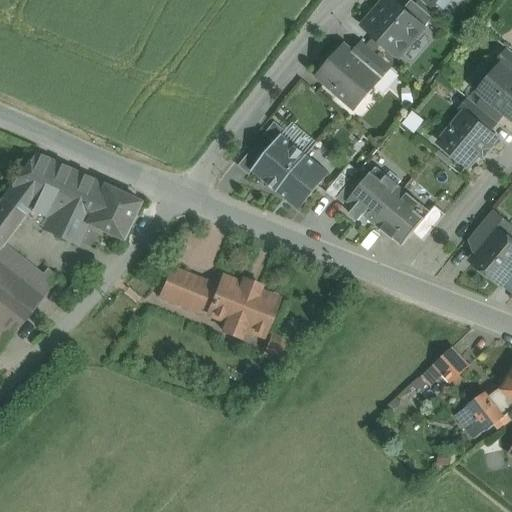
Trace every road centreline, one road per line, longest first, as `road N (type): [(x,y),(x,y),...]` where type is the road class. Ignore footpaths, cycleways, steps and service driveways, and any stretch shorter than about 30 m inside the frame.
road 1 (residential): [(182,195),(0,391)]
road 2 (residential): [(343,0),(182,195)]
road 3 (residential): [(408,286),(182,195)]
road 4 (residential): [(182,195),(0,115)]
road 5 (residential): [(511,164),(408,286)]
